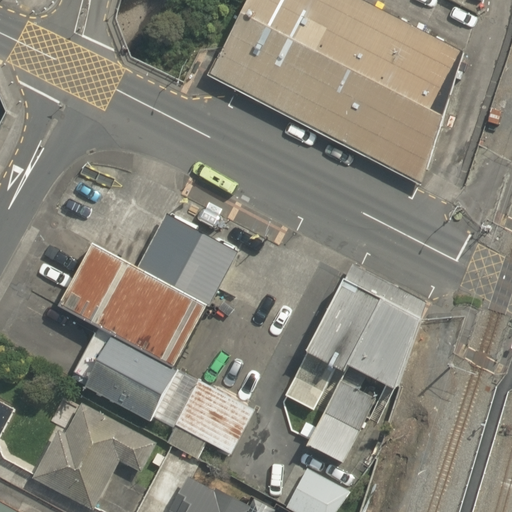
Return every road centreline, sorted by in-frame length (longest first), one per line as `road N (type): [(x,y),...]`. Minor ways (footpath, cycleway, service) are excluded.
road 1 (tertiary): [(76,67),(511,287)]
road 2 (residential): [(0,226),(76,67)]
